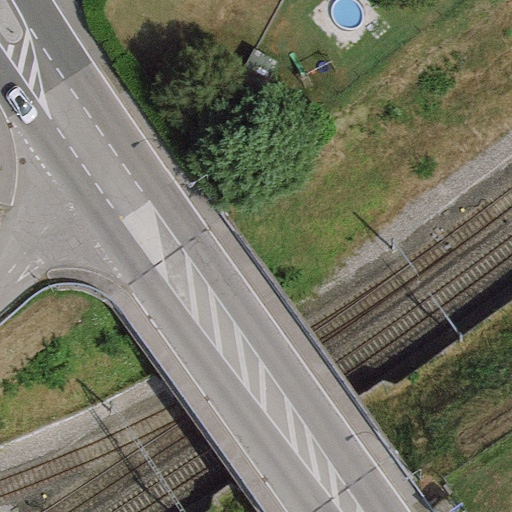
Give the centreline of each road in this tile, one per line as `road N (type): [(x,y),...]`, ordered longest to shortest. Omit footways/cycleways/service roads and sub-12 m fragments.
road 1 (secondary): [(96,165),(349,511)]
road 2 (residential): [(0,278),(96,165)]
